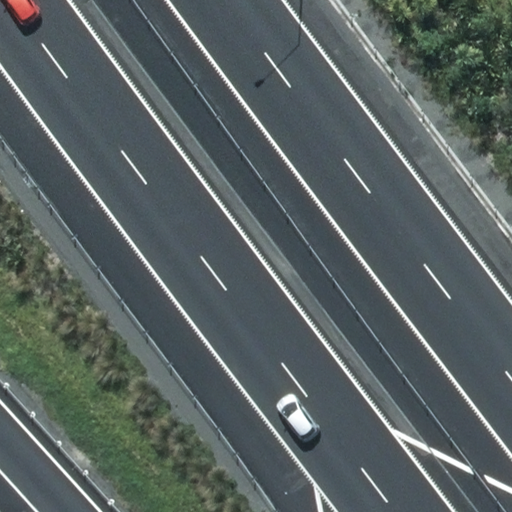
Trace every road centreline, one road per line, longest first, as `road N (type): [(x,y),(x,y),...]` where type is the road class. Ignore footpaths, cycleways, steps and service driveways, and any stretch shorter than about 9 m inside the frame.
road 1 (motorway): [(402,511),(12,0)]
road 2 (motorway): [(227,0),(511,376)]
